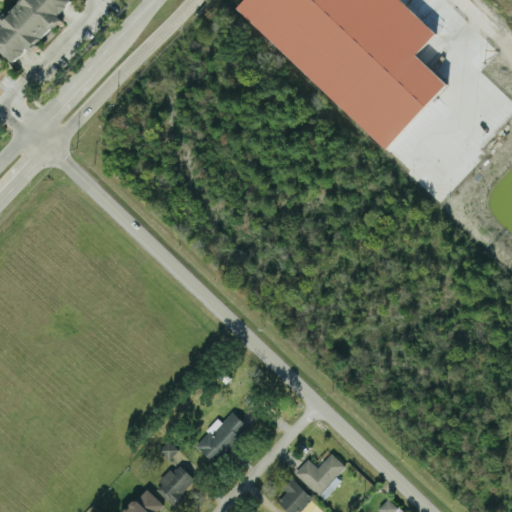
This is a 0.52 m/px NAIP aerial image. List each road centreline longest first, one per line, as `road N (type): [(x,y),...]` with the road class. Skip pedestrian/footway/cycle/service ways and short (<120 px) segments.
road 1 (residential): [(31,127),(432,511)]
road 2 (tertiary): [(50,145),(192,0)]
road 3 (residential): [(215,511),(319,403)]
